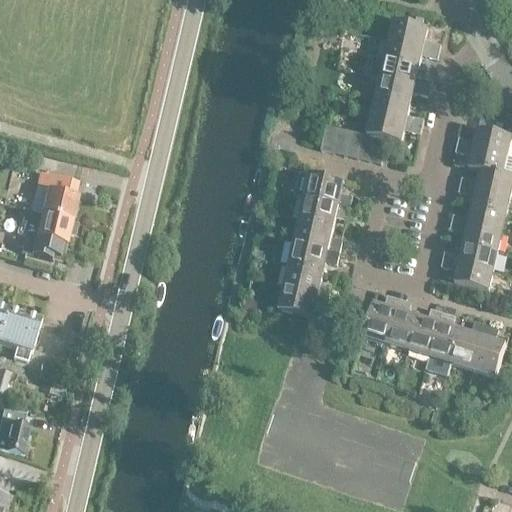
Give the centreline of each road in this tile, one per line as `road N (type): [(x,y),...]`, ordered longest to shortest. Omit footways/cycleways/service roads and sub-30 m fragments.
road 1 (tertiary): [(75,511),(194,0)]
road 2 (residential): [(429,183),(387,177),(365,282),(421,296),(445,187)]
road 3 (residential): [(429,183),(456,71),(487,49)]
